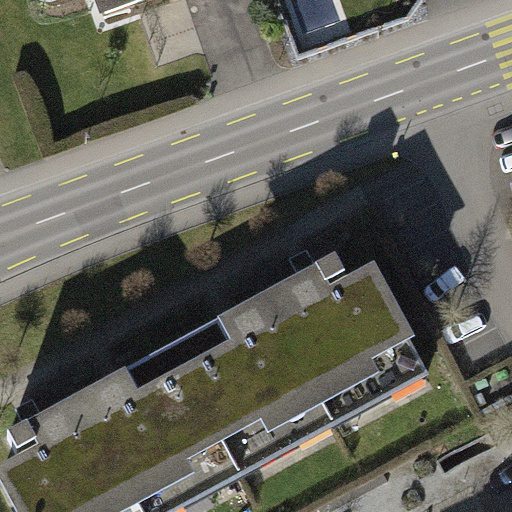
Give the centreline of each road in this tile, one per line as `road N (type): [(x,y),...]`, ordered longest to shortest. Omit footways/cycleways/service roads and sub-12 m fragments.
road 1 (secondary): [(0,239),(420,83)]
road 2 (residential): [(420,83),(511,290)]
